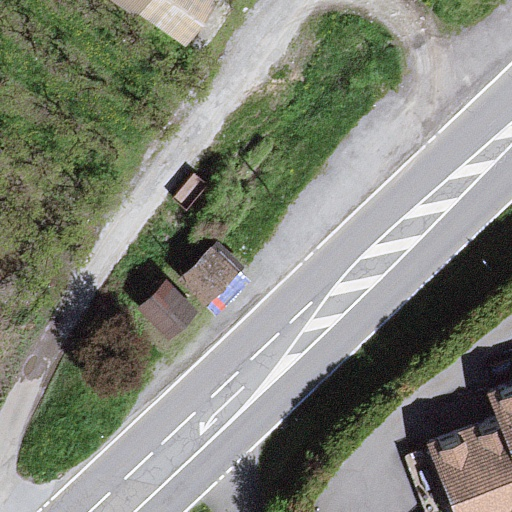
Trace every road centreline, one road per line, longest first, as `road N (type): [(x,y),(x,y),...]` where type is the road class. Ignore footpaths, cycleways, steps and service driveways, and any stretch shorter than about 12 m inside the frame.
road 1 (primary): [(113,511),(511,133)]
road 2 (residential): [(339,478),(511,335)]
road 3 (track): [(379,0),(499,144)]
